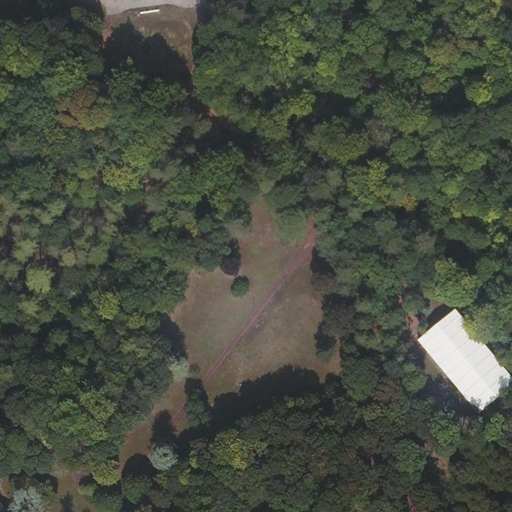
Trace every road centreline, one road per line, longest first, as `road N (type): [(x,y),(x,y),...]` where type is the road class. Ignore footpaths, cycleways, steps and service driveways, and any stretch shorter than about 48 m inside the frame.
road 1 (track): [(397,511),(332,293),(295,220),(180,84),(146,84),(114,67),(101,41),(107,6),(176,0)]
road 2 (track): [(0,471),(66,469),(98,482),(134,474),(291,263),(310,250),(359,245),(394,257),(439,308)]
road 3 (track): [(320,0),(384,78),(393,110),(388,131),(363,154),(337,157),(261,141),(244,165)]
road 4 (track): [(0,308),(36,295),(112,224),(163,146),(180,84)]
